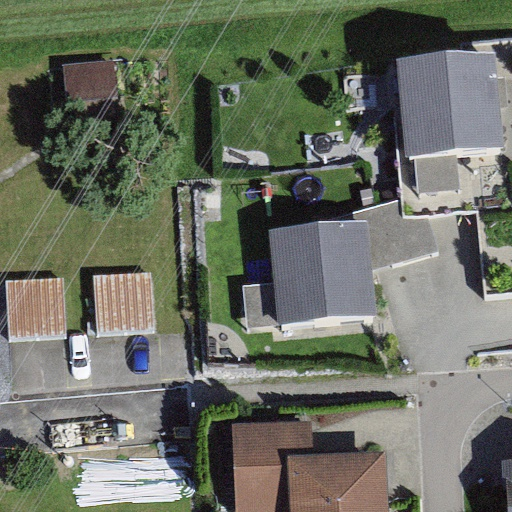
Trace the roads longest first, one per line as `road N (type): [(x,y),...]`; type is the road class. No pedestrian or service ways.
road 1 (residential): [(511,382),(421,385),(429,511)]
road 2 (residential): [(188,401),(0,424)]
